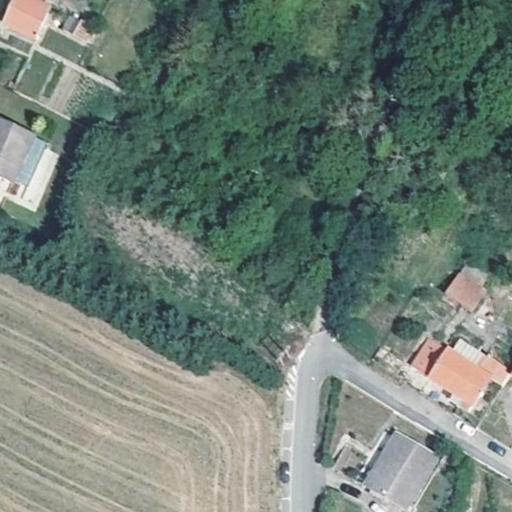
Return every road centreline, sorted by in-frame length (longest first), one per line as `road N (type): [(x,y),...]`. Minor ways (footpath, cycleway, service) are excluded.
road 1 (track): [(318,344),(341,252),(428,0)]
road 2 (residential): [(511,461),(318,344)]
road 3 (unclassified): [(318,344),(306,394),(302,511)]
